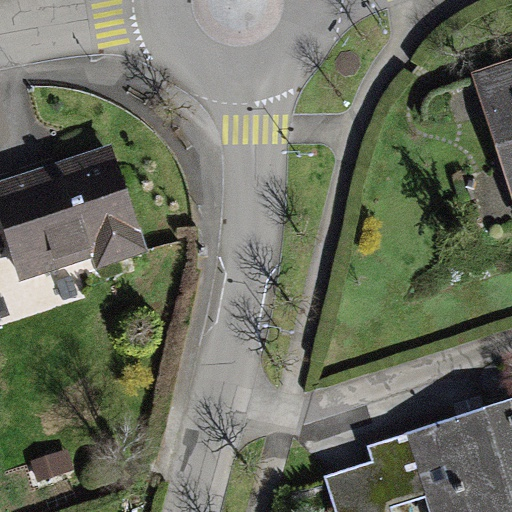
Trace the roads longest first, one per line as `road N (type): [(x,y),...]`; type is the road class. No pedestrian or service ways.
road 1 (residential): [(212,426),(244,256),(245,67)]
road 2 (residential): [(212,426),(511,342)]
road 3 (residential): [(163,7),(0,34)]
